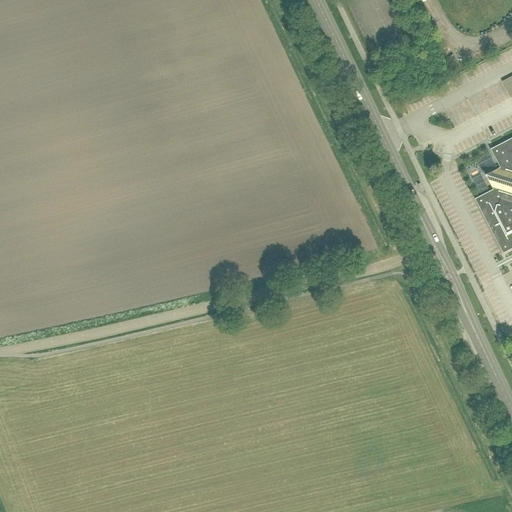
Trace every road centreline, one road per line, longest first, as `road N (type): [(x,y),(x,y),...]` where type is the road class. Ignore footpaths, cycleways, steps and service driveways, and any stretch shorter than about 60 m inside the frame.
road 1 (track): [(0,352),(391,264),(435,245)]
road 2 (tertiary): [(438,253),(316,0)]
